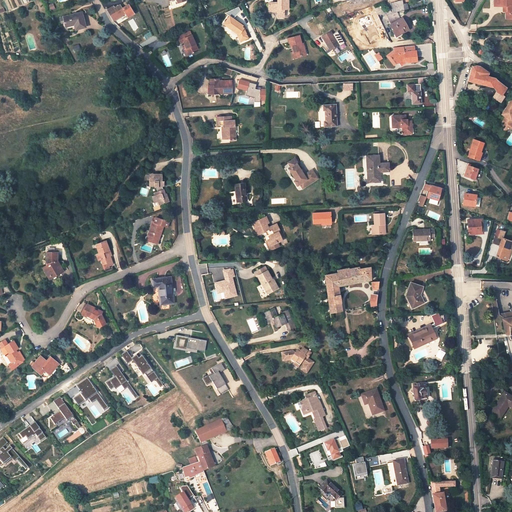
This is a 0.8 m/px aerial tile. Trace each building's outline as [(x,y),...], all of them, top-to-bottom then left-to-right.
[(277,0),(277,2),(269,3),(269,10),(278,9),(278,11),(278,17),(285,17),(284,9),(289,9),(288,0),(277,0)] [(511,0),(494,0),(494,6),(503,6),(503,12),(505,11),(506,19),(511,19),(511,0)] [(403,1),(392,3),(394,13),(398,12),(409,9),(408,3),(404,4),(403,1)] [(128,17),(134,13),(129,4),(122,8),(120,5),(115,7),(114,6),(110,8),(107,10),(113,20),(126,13),(128,17)] [(82,12),(63,17),(65,23),(67,27),(74,25),(75,30),(86,27),(82,12)] [(390,14),(387,16),(391,24),(390,25),(396,35),(401,32),(402,34),(407,31),(404,26),(406,24),(403,18),(401,19),(398,12),(394,13),(393,13),(390,14)] [(224,24),(238,35),(237,37),(240,42),(248,39),(244,30),(243,28),(242,27),(243,26),(230,16),(224,24)] [(322,36),(331,50),(339,44),(331,31),(322,36)] [(178,37),(181,44),(185,42),(187,47),(185,47),(188,55),(199,50),(190,32),(178,37)] [(299,35),(288,38),(291,47),(293,47),(295,46),(298,57),(306,55),(303,44),(302,44),(299,35)] [(394,53),(392,55),(398,64),(399,63),(401,66),(405,63),(405,61),(408,61),(408,63),(417,62),(416,51),(415,52),(404,53),(404,52),(394,53)] [(379,52),(374,55),(378,61),(383,58),(379,52)] [(496,92),(493,97),(500,102),(504,96),(502,94),(506,87),(495,78),(487,75),(489,73),(479,66),(478,66),(477,65),(475,65),(474,66),(473,66),(472,67),(468,80),(492,86),(496,92)] [(218,79),(210,79),(210,85),(208,85),(209,94),(231,93),(231,81),(218,81),(218,79)] [(256,84),(239,79),(237,87),(246,90),(244,94),(254,97),(253,101),(259,102),(259,100),(265,100),(265,90),(260,89),(260,88),(257,88),(257,89),(255,89),(256,84)] [(420,84),(407,85),(407,92),(411,91),(412,104),(421,103),(420,84)] [(511,98),(502,114),(506,116),(502,121),(504,129),(511,127),(511,124),(511,123),(511,119),(511,117),(511,98)] [(336,104),(323,105),(323,111),(324,110),(325,121),(323,121),(324,127),(337,126),(336,104)] [(231,116),(217,117),(217,125),(224,124),(224,127),(225,127),(225,130),(224,130),(224,139),(229,139),(229,140),(235,140),(234,120),(231,120),(231,116)] [(403,116),(392,116),(392,122),(395,122),(395,127),(402,127),(403,134),(412,133),(411,121),(407,121),(407,119),(405,119),(403,120),(403,116)] [(474,139),(468,156),(476,159),(479,152),(480,152),(483,143),(474,139)] [(379,155),(366,156),(367,179),(370,178),(370,182),(380,182),(380,174),(379,174),(378,172),(389,171),(388,163),(379,164),(379,155)] [(304,177),(297,164),(298,163),(295,158),(290,161),(293,166),(290,168),(288,169),(295,180),(293,182),(296,186),(299,184),(302,182),(305,187),(317,179),(313,172),(304,177)] [(467,164),(464,175),(474,179),(478,168),(467,164)] [(155,195),(157,201),(159,201),(160,204),(169,201),(166,194),(165,194),(164,189),(162,190),(161,186),(163,186),(163,182),(161,182),(162,174),(153,174),(153,177),(151,177),(149,177),(149,186),(156,186),(158,191),(156,192),(156,194),(155,195)] [(244,183),(234,185),(237,202),(246,201),(244,183)] [(426,196),(440,200),(441,195),(439,194),(441,188),(432,185),(431,186),(430,189),(429,189),(429,191),(427,191),(426,196)] [(469,194),(464,193),(463,204),(474,205),(476,190),(470,189),(469,194)] [(330,212),(312,213),(312,224),(321,223),(321,222),(330,222),(330,212)] [(387,213),(376,214),(377,225),(374,225),(375,235),(386,234),(386,225),(388,225),(387,213)] [(154,222),(152,222),(147,237),(153,240),(153,242),(157,243),(163,225),(167,227),(169,221),(163,219),(163,220),(156,217),(154,222)] [(252,223),(258,235),(264,231),(266,235),(265,235),(264,236),(264,237),(264,238),(264,239),(265,241),(268,240),(272,249),(279,246),(277,242),(281,240),(278,233),(280,232),(277,224),(270,226),(268,227),(266,224),(268,223),(266,217),(252,223)] [(468,219),(469,233),(483,232),(482,218),(468,219)] [(413,230),(413,240),(430,240),(430,238),(434,237),(434,229),(429,229),(413,230)] [(511,240),(502,237),(504,231),(500,229),(497,236),(495,235),(492,243),(499,245),(499,246),(500,247),(497,256),(506,259),(509,249),(508,248),(511,240)] [(106,241),(95,244),(98,254),(96,255),(98,261),(101,259),(103,264),(107,263),(112,262),(109,254),(107,248),(108,248),(106,241)] [(57,252),(46,252),(46,263),(47,265),(42,267),(49,279),(63,271),(60,265),(59,265),(57,262),(57,252)] [(264,267),(254,272),(256,276),(257,276),(261,284),(263,283),(268,293),(278,288),(275,282),(274,283),(271,279),(264,267)] [(336,273),(324,275),(325,277),(326,285),(329,313),(342,311),(338,286),(371,280),(370,267),(359,269),(359,267),(348,268),(336,270),(336,273)] [(220,299),(237,295),(231,268),(219,271),(222,280),(215,282),(220,299)] [(171,277),(151,279),(152,287),(158,287),(160,304),(174,303),(171,277)] [(379,281),(371,282),(371,290),(378,289),(379,281)] [(406,295),(412,307),(424,302),(420,295),(423,286),(411,282),(406,295)] [(85,308),(82,314),(86,316),(86,315),(90,317),(91,315),(94,317),(94,319),(97,325),(101,324),(101,325),(105,323),(100,314),(102,312),(98,310),(97,311),(94,310),(95,308),(87,305),(85,309),(85,308)] [(273,308),(265,311),(268,318),(267,318),(269,323),(274,321),(276,328),(286,324),(288,331),(295,328),(293,320),(292,321),(287,310),(281,312),(282,314),(277,316),(273,308)] [(511,308),(499,311),(511,368),(511,308)] [(431,316),(436,326),(443,322),(438,312),(431,316)] [(408,335),(414,348),(436,337),(431,325),(408,335)] [(176,335),(176,340),(177,340),(176,347),(188,349),(189,346),(194,347),(193,349),(197,349),(203,351),(206,358),(213,356),(214,358),(217,357),(216,354),(203,332),(192,330),(190,337),(176,335)] [(23,362),(23,361),(25,360),(19,351),(18,352),(16,350),(19,348),(14,340),(8,344),(5,339),(0,342),(0,345),(1,348),(4,346),(9,353),(7,355),(12,363),(10,366),(12,369),(18,365),(23,362)] [(176,340),(174,348),(197,353),(197,349),(193,349),(194,347),(189,346),(188,349),(176,347),(177,340),(176,340)] [(297,350),(294,353),(292,351),(281,353),(282,360),(290,359),(293,362),(297,365),(299,362),(303,365),(300,368),(306,372),(312,364),(306,359),(310,354),(308,353),(302,349),(300,352),(297,350)] [(439,349),(435,356),(442,360),(446,352),(439,349)] [(133,360),(143,374),(145,373),(151,383),(158,378),(152,368),(142,355),(140,352),(132,358),(127,351),(121,355),(128,364),(133,360)] [(41,355),(31,367),(40,374),(44,370),(49,374),(59,363),(50,356),(47,360),(41,355)] [(300,368),(303,365),(299,362),(297,365),(293,362),(291,364),(304,374),(306,372),(300,368)] [(222,394),(229,390),(219,374),(225,370),(221,364),(209,371),(212,376),(207,379),(210,384),(212,383),(217,390),(219,389),(222,394)] [(115,376),(106,382),(111,390),(115,387),(116,389),(122,385),(125,390),(128,387),(131,385),(117,365),(110,370),(115,376)] [(210,384),(207,379),(212,376),(211,374),(203,379),(207,386),(210,384)] [(82,393),(74,399),(78,406),(89,399),(92,403),(96,400),(101,397),(88,378),(76,386),(81,392),(82,391),(83,392),(82,393)] [(412,387),(414,399),(416,401),(419,401),(421,398),(426,398),(425,389),(424,390),(424,386),(422,386),(422,383),(413,384),(413,387),(412,387)] [(376,390),(361,395),(364,405),(368,404),(372,415),(383,411),(376,390)] [(307,399),(294,405),(296,410),(302,407),(304,414),(312,411),(315,419),(314,420),(318,431),(326,428),(321,417),(325,415),(319,402),(318,402),(314,392),(306,396),(307,399)] [(511,397),(504,392),(491,412),(500,418),(508,406),(511,409),(511,407),(511,397)] [(60,397),(54,401),(60,411),(51,418),(55,425),(65,418),(67,421),(70,419),(74,425),(75,425),(78,429),(81,427),(60,397)] [(101,397),(96,400),(102,408),(106,405),(101,397)] [(202,425),(194,428),(200,443),(226,431),(234,428),(226,418),(203,427),(202,425)] [(46,438),(35,422),(29,426),(30,426),(17,435),(23,444),(28,440),(31,444),(38,438),(40,442),(46,438)] [(3,437),(0,439),(0,450),(2,452),(0,453),(0,465),(1,466),(11,457),(14,461),(17,459),(26,469),(28,467),(10,446),(5,450),(3,447),(8,443),(3,437)] [(332,460),(341,458),(335,439),(323,442),(326,451),(329,451),(332,460)] [(445,442),(430,442),(430,450),(445,449),(445,442)] [(201,447),(194,450),(197,456),(188,459),(191,466),(199,463),(203,471),(214,466),(216,465),(214,462),(213,462),(212,460),(209,452),(208,452),(206,446),(201,447)] [(274,449),(264,453),(266,458),(268,457),(272,465),(279,462),(274,449)] [(355,459),(356,463),(352,464),(355,479),(368,477),(363,457),(355,459)] [(403,459),(392,461),(397,485),(408,483),(403,459)] [(493,459),(490,477),(501,479),(504,461),(493,459)] [(194,477),(194,474),(203,471),(199,463),(191,466),(182,469),(185,478),(186,480),(194,477)] [(326,480),(319,488),(325,494),(326,492),(335,499),(335,500),(335,507),(345,507),(344,498),(339,498),(339,496),(341,493),(326,480)] [(187,486),(182,486),(179,488),(183,493),(175,498),(184,511),(187,511),(193,508),(187,500),(194,496),(187,486)] [(391,486),(381,488),(383,494),(392,493),(391,486)] [(434,511),(440,511),(446,511),(443,493),(440,493),(432,495),(434,511)]
